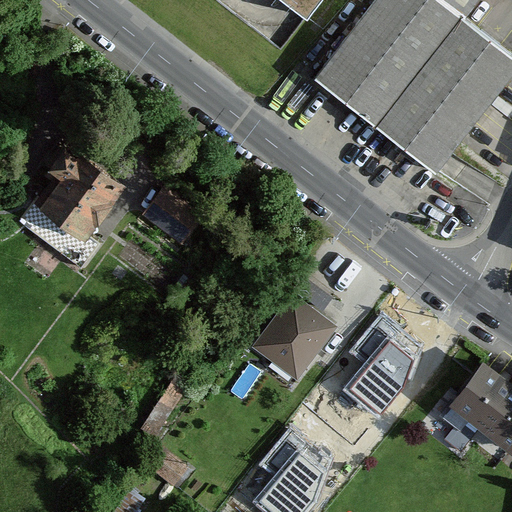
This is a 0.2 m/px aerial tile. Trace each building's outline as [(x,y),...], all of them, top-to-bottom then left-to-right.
[(293,0),(313,15),(324,0),(293,0)] [(370,0),(312,73),(432,169),(511,70),(511,58),(471,26),(460,17),(474,0),(370,0)] [(170,129),(162,122),(149,138),(157,145),(170,129)] [(59,177),(36,209),(82,243),(123,189),(61,143),(49,159),(44,166),(59,177)] [(166,179),(145,208),(185,237),(206,209),(166,179)] [(335,329),(290,294),(249,346),(294,381),(320,348),(335,329)] [(421,348),(382,316),(354,350),(367,361),(346,387),(380,416),(403,388),(406,378),(413,379),(421,348)] [(479,359),(430,426),(466,452),(480,433),(507,453),(511,446),(511,382),(494,369),(479,359)] [(162,430),(190,383),(173,372),(145,419),(162,430)] [(318,449),(289,425),(255,465),(267,475),(246,501),(259,511),(307,511),(317,501),(332,457),(320,447),(318,449)] [(160,445),(144,466),(177,491),(193,470),(160,445)]
